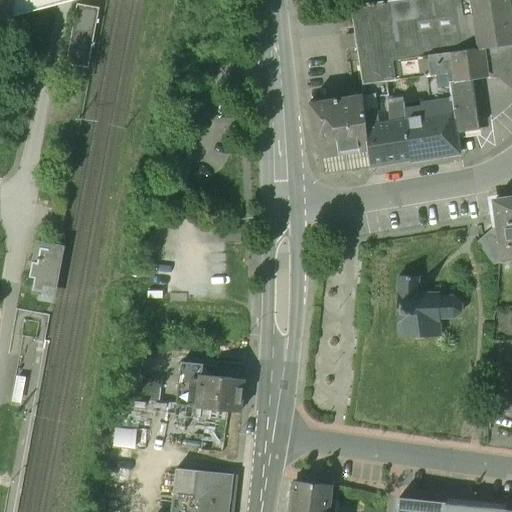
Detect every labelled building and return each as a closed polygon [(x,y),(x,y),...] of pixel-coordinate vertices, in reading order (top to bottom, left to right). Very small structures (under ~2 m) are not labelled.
[(483,48),(511,43),(511,0),(392,0),(352,5),(358,65),(398,59),(483,48)] [(97,5),(75,2),(64,62),(86,66),(97,5)] [(511,43),(483,48),(487,77),(502,77),(511,84),(511,83),(511,43)] [(483,48),(398,59),(400,70),(401,80),(426,77),(448,74),(449,82),(474,78),(487,77),(483,48)] [(361,85),(383,82),(382,72),(400,70),(398,59),(358,65),(361,85)] [(401,80),(400,70),(382,72),(383,82),(401,80)] [(448,74),(426,77),(430,105),(404,108),(405,120),(406,129),(409,160),(457,152),(454,127),(453,121),(449,82),(448,74)] [(479,124),(474,78),(449,82),(453,121),(454,127),(479,124)] [(33,82),(20,79),(13,108),(25,111),(33,82)] [(362,95),(307,102),(312,136),(319,135),(321,156),(368,150),(365,117),(362,95)] [(405,120),(379,123),(378,115),(365,117),(368,150),(370,166),(409,160),(406,129),(405,120)] [(511,197),(494,200),(498,228),(503,254),(500,263),(511,260),(511,197)] [(498,228),(477,242),(493,265),(500,263),(503,254),(498,228)] [(63,245),(34,240),(28,276),(33,276),(30,292),(54,296),(63,245)] [(420,292),(419,276),(399,276),(399,335),(440,334),(441,317),(456,316),(459,314),(462,311),(463,307),(463,302),(461,299),(458,296),(454,295),(441,295),(439,292),(420,292)] [(181,363),(179,383),(177,405),(198,407),(201,376),(202,369),(202,365),(181,363)] [(21,403),(25,378),(16,376),(12,401),(21,403)] [(244,380),(201,376),(198,407),(240,411),(244,380)] [(134,400),(160,403),(162,381),(137,379),(134,400)] [(116,511),(120,453),(107,452),(101,511),(116,511)] [(228,511),(232,477),(169,471),(168,479),(131,476),(127,511),(228,511)] [(332,485),(293,479),(289,511),(334,511),(336,499),(330,498),(332,485)] [(446,511),(447,504),(400,499),(398,511),(446,511)]
